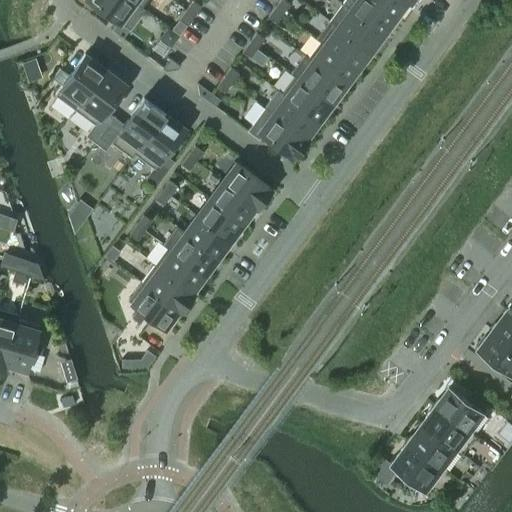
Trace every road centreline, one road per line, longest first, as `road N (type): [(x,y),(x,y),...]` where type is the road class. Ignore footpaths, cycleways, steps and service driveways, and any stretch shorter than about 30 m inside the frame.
road 1 (residential): [(511,256),(391,418),(197,364)]
road 2 (residential): [(320,199),(56,1)]
road 3 (residential): [(471,0),(320,199)]
road 4 (residential): [(320,199),(197,364)]
road 5 (residential): [(197,364),(158,422),(151,511)]
